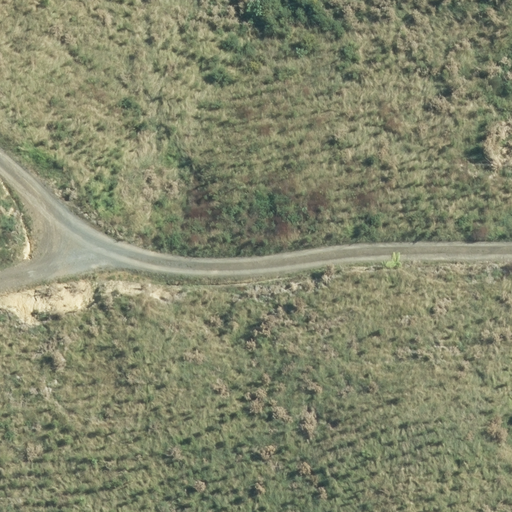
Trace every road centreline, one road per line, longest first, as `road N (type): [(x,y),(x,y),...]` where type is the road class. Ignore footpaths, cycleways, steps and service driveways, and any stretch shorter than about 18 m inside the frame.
road 1 (track): [(0,150),(47,195),(140,255),(511,252)]
road 2 (track): [(140,255),(23,249),(0,256)]
